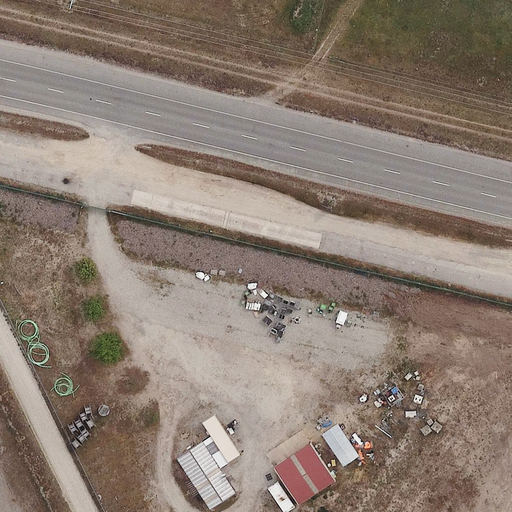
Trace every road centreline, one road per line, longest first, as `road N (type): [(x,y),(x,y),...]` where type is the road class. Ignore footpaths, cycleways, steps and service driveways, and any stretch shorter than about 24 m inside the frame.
road 1 (secondary): [(511,200),(0,76)]
road 2 (track): [(0,346),(80,511)]
